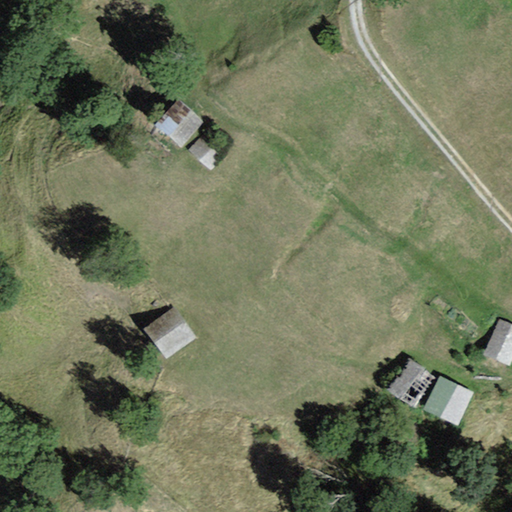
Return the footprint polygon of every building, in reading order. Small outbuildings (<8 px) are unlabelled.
[(199,130),(178,113),(159,135),(181,153),(199,130)] [(224,157),(203,142),(189,160),(210,175),(224,157)] [(194,343),(178,322),(150,343),(166,364),(194,343)] [(511,370),(511,330),(500,326),(487,362),(511,371),(511,370)] [(435,383),(411,370),(394,402),(418,415),(435,383)] [(475,398),(442,385),(429,418),(461,431),(475,398)]
